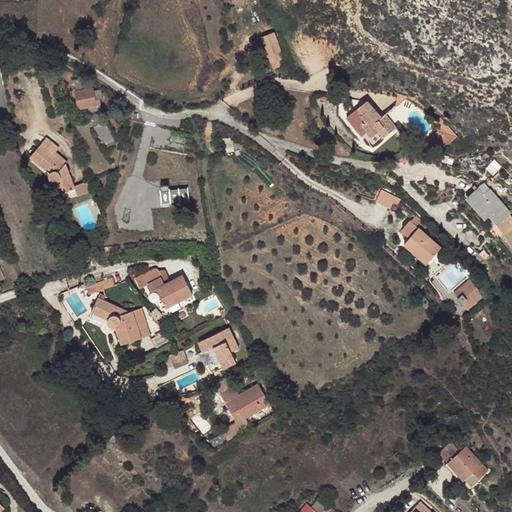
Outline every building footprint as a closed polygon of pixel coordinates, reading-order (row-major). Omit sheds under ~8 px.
[(95,104),(95,102),(94,99),(98,98),(96,89),(92,90),(91,86),(86,87),(84,77),(73,79),(75,89),(74,89),(77,107),(87,105),(95,104)] [(384,109),(395,123),(405,136),(410,131),(397,115),(402,111),(396,102),(406,93),(395,90),(394,102),(384,109)] [(384,109),(379,113),(377,116),(367,105),(370,103),(365,97),(344,113),(359,132),(366,127),(370,132),(376,127),(381,134),(395,123),(384,109)] [(99,102),(95,102),(95,104),(87,105),(88,112),(101,109),(99,102)] [(379,113),(370,103),(367,105),(377,116),(379,113)] [(437,122),(416,138),(421,144),(447,134),(437,122)] [(51,183),(55,194),(70,190),(70,189),(69,187),(62,164),(51,154),(56,147),(44,136),(27,153),(43,168),(44,167),(48,170),(47,171),(45,171),(45,173),(44,174),(44,176),(44,178),(44,179),(45,181),(46,182),(48,183),(49,183),(51,184),(51,183)] [(483,152),(477,160),(486,166),(492,156),(507,166),(511,158),(511,157),(500,150),(483,152)] [(471,182),(462,195),(485,212),(488,208),(505,222),(504,223),(511,230),(511,211),(505,206),(509,201),(484,181),(478,176),(471,182)] [(50,196),(55,194),(51,183),(51,184),(49,183),(48,183),(46,182),(45,181),(50,196)] [(70,190),(73,197),(87,191),(83,182),(69,187),(70,189),(70,190)] [(158,205),(187,203),(185,191),(164,192),(164,187),(157,187),(158,205)] [(400,202),(380,194),(375,204),(387,209),(390,203),(398,206),(400,202)] [(403,249),(426,268),(441,250),(417,231),(423,223),(416,217),(412,222),(410,221),(401,232),(411,240),(403,249)] [(161,286),(167,297),(170,296),(174,303),(197,292),(187,271),(169,281),(162,266),(141,277),(145,286),(153,282),(156,288),(161,286)] [(98,281),(100,289),(119,282),(117,274),(98,281)] [(93,291),(100,289),(98,281),(96,281),(94,282),(91,282),(92,288),(93,291)] [(460,295),(467,303),(463,306),(469,313),(483,300),(467,283),(454,295),(457,299),(460,295)] [(120,325),(126,342),(154,332),(149,319),(141,322),(137,308),(133,309),(102,295),(96,309),(112,317),(111,319),(112,322),(113,324),(115,325),(119,326),(120,325)] [(145,306),(137,308),(141,322),(149,319),(145,306)] [(228,328),(198,343),(202,352),(199,354),(207,369),(209,368),(211,374),(235,363),(231,353),(239,350),(228,328)] [(155,336),(161,347),(177,339),(169,329),(155,336)] [(184,350),(169,355),(174,369),(188,364),(184,350)] [(245,417),(269,404),(258,383),(237,395),(228,378),(217,384),(230,409),(233,407),(235,411),(240,409),(245,417)] [(474,477),(480,483),(489,473),(465,450),(459,455),(450,445),(437,457),(447,468),(465,485),(474,477)] [(462,489),(465,485),(447,468),(444,471),(462,489)] [(471,492),(480,483),(474,477),(465,485),(471,492)] [(302,503),(309,511),(318,511),(323,508),(327,511),(331,511),(333,510),(327,504),(326,506),(318,497),(302,503)]
